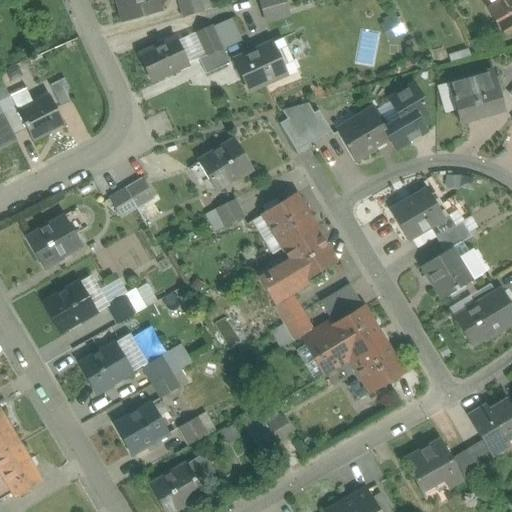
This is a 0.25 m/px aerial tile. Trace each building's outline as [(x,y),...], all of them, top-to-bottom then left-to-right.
[(115,0),(122,23),(161,12),(157,0),(115,0)] [(200,0),(177,0),(182,17),(203,11),(200,0)] [(210,0),(200,0),(203,11),(213,8),(210,0)] [(284,0),(258,0),(264,20),(288,13),(284,0)] [(502,35),(511,29),(511,0),(503,0),(487,10),(502,35)] [(392,14),(381,21),(390,37),(401,30),(392,14)] [(174,36),(136,52),(151,87),(191,69),(188,64),(199,60),(224,49),(241,41),(231,19),(177,42),(174,36)] [(478,36),(467,42),(473,53),(485,47),(478,36)] [(281,37),(234,59),(250,94),(297,72),(281,37)] [(230,63),(224,49),(199,60),(205,74),(230,63)] [(0,71),(6,81),(33,68),(27,57),(0,71)] [(0,70),(0,102),(11,97),(3,82),(6,81),(0,71),(0,70)] [(492,73),(467,80),(466,79),(448,84),(459,123),(477,117),(477,116),(502,109),(503,110),(504,110),(493,71),(492,72),(492,73)] [(61,80),(50,85),(60,107),(71,102),(61,80)] [(448,83),(437,86),(445,116),(456,113),(448,84),(448,83)] [(413,86),(390,100),(401,119),(384,129),(389,139),(396,149),(425,132),(417,119),(425,114),(421,108),(425,105),(413,86)] [(11,97),(18,112),(37,103),(30,88),(11,97)] [(18,112),(18,113),(32,142),(49,133),(48,131),(63,123),(50,96),(37,103),(18,112)] [(18,112),(11,97),(0,102),(0,107),(16,140),(20,148),(32,142),(18,113),(18,112)] [(308,104),(282,112),(287,120),(280,124),(297,152),(331,131),(319,111),(314,114),(308,104)] [(0,107),(0,148),(16,140),(0,107)] [(372,109),(356,118),(357,120),(337,132),(355,162),(377,149),(375,147),(389,139),(384,129),(372,109)] [(234,140),(198,162),(215,191),(235,179),(236,181),(253,171),(234,140)] [(143,179),(126,189),(137,208),(149,201),(154,198),(143,179)] [(126,189),(109,199),(120,218),(137,208),(126,189)] [(427,189),(390,212),(407,241),(411,239),(430,228),(444,219),(444,218),(427,189)] [(295,195),(263,215),(275,236),(265,241),(273,254),(283,248),(315,228),(295,195)] [(235,200),(216,209),(216,210),(225,227),(225,228),(244,218),(235,200)] [(149,201),(137,208),(144,220),(156,212),(149,201)] [(225,227),(216,210),(216,209),(209,214),(218,231),(225,227)] [(253,221),(265,241),(275,236),(263,215),(253,221)] [(444,219),(430,228),(436,238),(455,226),(448,215),(444,218),(444,219)] [(63,217),(26,239),(45,270),(62,260),(60,257),(80,246),(63,217)] [(455,226),(436,238),(443,250),(469,234),(462,222),(455,226)] [(315,228),(283,248),(289,258),(263,273),(263,274),(262,275),(275,297),(281,299),(303,285),(305,280),(335,261),(315,228)] [(430,228),(411,239),(417,249),(436,238),(430,228)] [(468,252),(457,259),(451,249),(422,266),(442,300),(463,287),(471,282),(471,281),(482,274),(482,270),(483,270),(472,253),(472,254),(472,253),(468,252)] [(227,259),(217,265),(223,274),(233,268),(227,259)] [(91,275),(79,283),(97,313),(108,307),(107,307),(128,295),(118,278),(100,290),(91,275)] [(194,278),(189,287),(197,292),(202,283),(194,278)] [(469,297),(477,292),(471,282),(463,287),(469,297)] [(79,283),(42,304),(59,333),(79,321),(80,323),(97,313),(79,283)] [(147,283),(135,289),(136,291),(145,308),(157,301),(147,283)] [(349,284),(320,302),(334,325),(363,307),(349,284)] [(448,310),(454,320),(496,294),(490,284),(477,292),(469,297),(448,310)] [(128,295),(107,307),(108,307),(117,324),(145,308),(136,291),(128,295)] [(496,294),(454,320),(470,345),(482,338),(483,341),(511,323),(511,306),(502,291),(496,294)] [(293,296),(275,307),(285,323),(302,313),(293,296)] [(334,325),(331,327),(327,326),(307,338),(317,355),(316,355),(318,358),(305,366),(315,382),(350,360),(383,340),(363,307),(334,325)] [(302,313),(285,323),(285,324),(295,340),(312,330),(302,313)] [(285,324),(272,331),(282,347),(295,340),(285,324)] [(115,343),(132,372),(147,363),(130,335),(115,343)] [(383,340),(350,360),(370,393),(403,373),(383,340)] [(115,343),(78,365),(96,396),(113,386),(112,383),(132,372),(115,343)] [(447,346),(437,352),(444,363),(454,357),(447,346)] [(177,347),(161,357),(171,374),(172,374),(188,365),(177,347)] [(161,357),(143,367),(153,385),(171,374),(161,357)] [(171,374),(153,385),(161,398),(179,387),(172,374),(171,374)] [(511,409),(506,401),(489,411),(486,406),(468,417),(482,441),(491,456),(492,456),(510,445),(507,440),(511,436),(511,409)] [(151,404),(114,426),(131,454),(151,442),(152,445),(169,435),(151,404)] [(279,406),(261,417),(276,443),(294,432),(279,406)] [(256,407),(239,417),(259,452),(276,443),(261,417),(256,407)] [(0,456),(21,445),(0,409),(0,456)] [(197,418),(178,428),(187,446),(188,445),(189,445),(206,435),(197,418)] [(234,425),(220,433),(225,442),(240,434),(234,425)] [(440,441),(403,461),(421,491),(443,479),(448,488),(462,480),(451,459),(440,441)] [(482,441),(468,449),(480,470),(495,461),(492,456),(491,456),(482,441)] [(21,445),(0,456),(0,472),(14,497),(42,481),(21,445)] [(468,449),(451,459),(462,480),(480,470),(468,449)] [(204,454),(150,486),(165,511),(175,511),(185,507),(183,505),(203,493),(197,483),(214,473),(204,454)] [(0,474),(0,499),(11,493),(0,474)] [(379,511),(367,490),(328,511),(379,511)]
